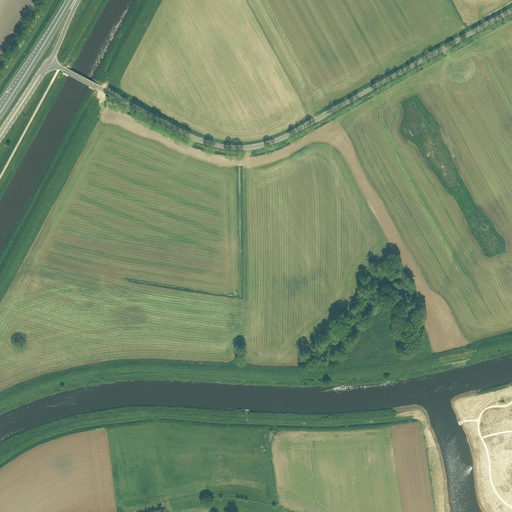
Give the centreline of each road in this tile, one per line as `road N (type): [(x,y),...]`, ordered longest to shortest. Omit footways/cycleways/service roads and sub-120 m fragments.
road 1 (unclassified): [(94,86),(207,143),(269,145),(511,11)]
road 2 (trunk): [(0,110),(69,0)]
